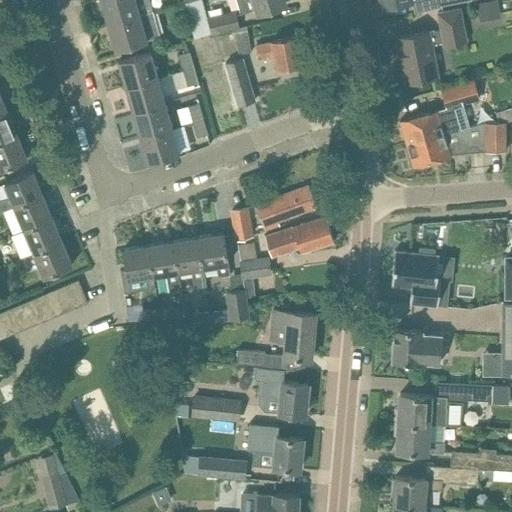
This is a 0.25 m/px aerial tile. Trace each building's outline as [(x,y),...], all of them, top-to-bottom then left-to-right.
[(100,0),(108,24),(153,11),(153,10),(140,14),(135,0),(100,0)] [(208,18),(203,0),(185,0),(184,0),(195,39),(213,34),(208,18)] [(285,3),(284,0),(236,0),(241,13),(257,8),(258,12),(285,3)] [(496,0),(491,0),(475,3),(479,22),(500,17),(496,0)] [(428,31),(415,33),(396,37),(404,83),(438,76),(432,45),(444,43),(444,46),(467,42),(461,9),(438,13),(441,29),(429,32),(428,31)] [(153,11),(108,24),(115,49),(160,36),(159,33),(163,32),(157,12),(154,13),(153,11)] [(208,18),(213,34),(239,27),(235,11),(208,18)] [(234,29),(240,54),(252,51),(247,27),(234,29)] [(272,41),(256,44),(258,58),(274,55),(277,70),(301,66),(295,36),(272,40),(272,41)] [(118,60),(125,86),(158,77),(150,51),(118,60)] [(179,54),(182,67),(193,64),(189,51),(179,54)] [(226,62),(238,105),(255,100),(243,58),(226,62)] [(197,78),(193,64),(182,67),(187,85),(198,82),(197,78)] [(125,86),(133,111),(165,102),(158,77),(125,86)] [(480,98),(475,81),(442,90),(447,107),(480,98)] [(133,111),(140,136),(172,127),(165,102),(133,111)] [(193,121),(203,118),(199,103),(189,105),(193,121)] [(444,133),(407,144),(413,165),(451,155),(451,154),(486,151),(506,150),(505,122),(511,119),(511,107),(475,118),(477,124),(462,127),(444,132),(444,133)] [(400,120),(407,144),(444,133),(444,132),(462,127),(459,116),(441,121),(438,109),(400,120)] [(0,140),(17,133),(7,110),(0,112),(0,140)] [(203,118),(193,121),(197,136),(207,134),(203,118)] [(172,127),(140,136),(147,162),(179,153),(172,127)] [(17,133),(0,140),(0,168),(9,165),(27,157),(17,133)] [(0,212),(14,206),(43,194),(33,170),(4,182),(10,196),(0,199),(0,212)] [(315,207),(307,186),(256,205),(265,230),(279,225),(277,220),(315,207)] [(14,206),(24,229),(52,217),(43,194),(14,206)] [(232,210),(235,230),(236,240),(252,237),(247,208),(232,210)] [(265,235),(271,254),(271,256),(299,247),(300,251),(334,240),(326,215),(265,235)] [(24,229),(34,252),(62,241),(52,217),(24,229)] [(223,232),(198,236),(203,267),(216,265),(218,277),(231,275),(223,232)] [(198,236),(172,240),(177,272),(191,269),(194,288),(206,286),(203,267),(198,236)] [(147,244),(152,275),(166,273),(169,292),(180,290),(177,272),(172,240),(147,244)] [(62,241),(34,252),(44,276),(72,264),(62,241)] [(246,288),(247,297),(256,296),(253,276),(270,274),(268,257),(257,258),(254,241),(238,244),(240,260),(239,260),(242,279),(243,279),(244,289),(246,288)] [(128,279),(152,275),(147,244),(123,249),(128,279)] [(412,303),(435,305),(436,304),(446,305),(449,277),(437,275),(439,254),(433,254),(434,249),(420,247),(419,252),(395,250),(392,284),(411,286),(410,302),(412,302),(412,303)] [(88,302),(78,279),(67,284),(77,306),(88,302)] [(66,311),(77,306),(67,284),(56,288),(66,311)] [(66,311),(56,288),(45,293),(54,316),(66,311)] [(210,313),(211,320),(229,319),(250,317),(247,297),(246,288),(244,289),(225,291),(228,309),(210,310),(210,313)] [(54,316),(45,293),(34,298),(43,320),(54,316)] [(43,320),(34,298),(23,302),(32,325),(43,320)] [(511,301),(503,301),(503,321),(502,374),(511,374),(511,301)] [(32,325),(23,302),(11,307),(21,330),(32,325)] [(185,306),(158,308),(158,318),(186,316),(185,306)] [(10,334),(21,330),(11,307),(0,312),(10,334)] [(142,319),(158,318),(158,308),(141,309),(142,319)] [(284,357),(290,357),(310,359),(314,312),(273,309),(270,338),(286,339),(284,357)] [(210,313),(210,310),(193,312),(193,321),(211,320),(210,313)] [(0,312),(0,311),(0,338),(10,334),(0,312)] [(441,348),(442,332),(422,331),(422,330),(395,328),(392,362),(420,363),(440,364),(441,348)] [(263,367),(280,369),(281,355),(266,354),(266,351),(237,349),(236,363),(263,365),(263,367)] [(264,410),(305,415),(308,383),(283,380),(284,369),(280,369),(263,367),(255,366),(254,376),(256,379),(259,380),(257,396),(259,396),(258,403),(264,410)] [(462,398),(492,400),(492,403),(509,404),(510,385),(493,385),(493,384),(464,382),(462,398)] [(446,425),(447,407),(446,407),(447,396),(430,395),(430,394),(400,393),(398,422),(428,424),(446,425)] [(193,395),(191,414),(238,420),(240,400),(193,395)] [(178,416),(183,448),(193,448),(191,417),(178,416)] [(428,424),(398,422),(397,450),(427,452),(427,451),(444,452),(444,442),(427,441),(428,424)] [(249,423),(246,449),(252,450),(270,451),(269,463),(272,463),(272,467),(299,469),(302,436),(276,434),(277,426),(249,423)] [(511,469),(511,453),(496,453),(496,448),(479,447),(479,453),(451,450),(450,466),(494,468),(511,469)] [(246,461),(180,455),(182,472),(244,478),(246,461)] [(494,480),(494,468),(450,466),(448,481),(477,484),(477,479),(494,480)] [(42,478),(50,508),(65,504),(57,474),(42,478)] [(395,476),(393,504),(423,505),(424,489),(441,490),(441,478),(395,476)] [(242,492),(241,511),(297,511),(298,494),(242,492)]
